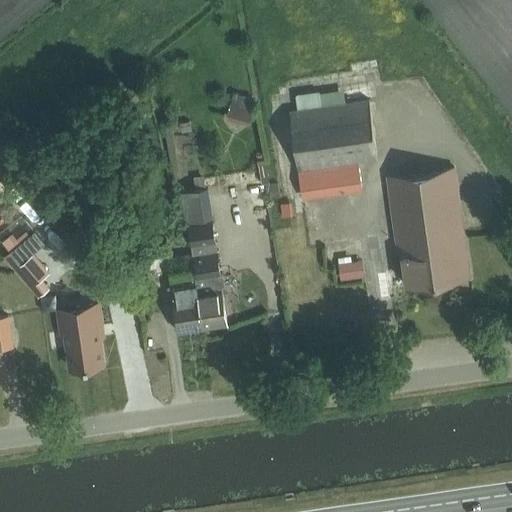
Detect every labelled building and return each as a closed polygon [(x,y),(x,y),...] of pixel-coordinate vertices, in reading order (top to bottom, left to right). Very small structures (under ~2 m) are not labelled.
[(355,58),(331,65),(334,75),(358,69),(355,58)] [(373,85),(348,88),(350,98),(374,95),(373,85)] [(359,163),(377,160),(369,98),(290,110),(298,171),(359,163)] [(76,183),(101,168),(86,143),(62,158),(76,183)] [(359,163),(298,171),(301,194),(317,192),(317,195),(347,191),(346,188),(362,186),(359,163)] [(240,190),(251,188),(247,164),(237,165),(240,190)] [(407,285),(469,276),(453,167),(387,176),(398,253),(401,253),(404,277),(406,276),(407,285)] [(204,216),(210,188),(191,184),(185,212),(204,216)] [(192,254),(202,325),(227,321),(221,285),(223,283),(222,275),(219,274),(211,218),(187,222),(192,254)] [(36,228),(5,254),(18,269),(31,285),(46,272),(33,257),(49,244),(36,228)] [(156,271),(170,269),(169,258),(166,243),(152,245),(156,271)] [(192,254),(189,255),(169,258),(174,294),(173,295),(178,329),(202,325),(192,254)] [(366,258),(342,260),(343,275),(367,273),(366,258)] [(98,302),(59,307),(62,331),(66,331),(71,366),(103,362),(98,326),(102,325),(98,302)] [(0,346),(12,345),(8,315),(0,315),(0,346)]
